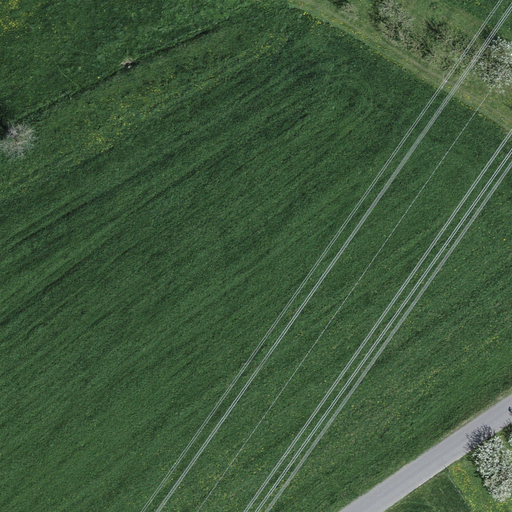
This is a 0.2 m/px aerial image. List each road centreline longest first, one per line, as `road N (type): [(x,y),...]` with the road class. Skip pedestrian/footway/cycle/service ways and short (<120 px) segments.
road 1 (track): [(511,126),(299,4)]
road 2 (unclassified): [(362,511),(511,410)]
